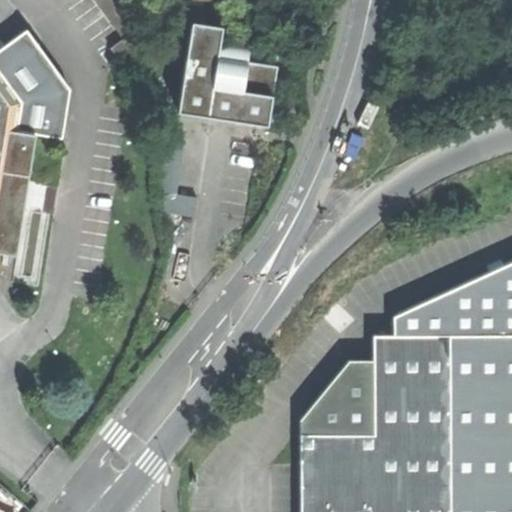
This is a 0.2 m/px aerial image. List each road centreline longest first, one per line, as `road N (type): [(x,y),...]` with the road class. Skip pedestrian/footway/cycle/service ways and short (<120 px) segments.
road 1 (tertiary): [(230,357),(344,117),(377,0)]
road 2 (trunk): [(230,357),(388,199),(511,136)]
road 3 (tertiary): [(111,511),(230,357)]
